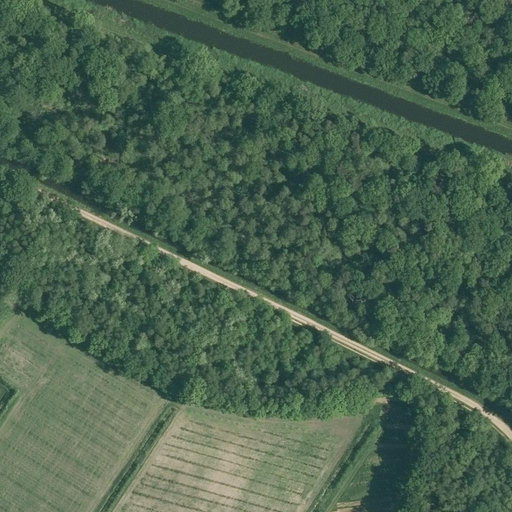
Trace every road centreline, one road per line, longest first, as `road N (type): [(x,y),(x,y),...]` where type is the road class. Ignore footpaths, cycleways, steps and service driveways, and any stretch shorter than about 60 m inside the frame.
road 1 (track): [(511,434),(472,401),(0,173)]
road 2 (track): [(4,0),(511,187)]
road 3 (track): [(184,0),(511,120)]
